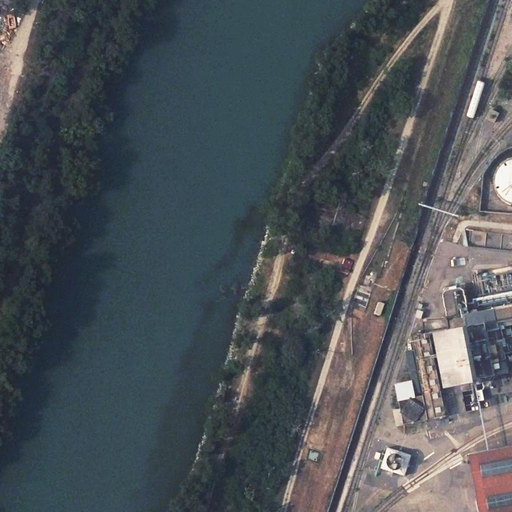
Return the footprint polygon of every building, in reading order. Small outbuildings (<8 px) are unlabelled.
[(478,211),(511,214),(511,145),(505,149),(502,150),(498,154),(488,164),(484,169),(481,176),(478,211)] [(365,213),(337,205),(330,232),(358,240),(362,227),(365,213)] [(351,261),(343,259),(339,271),(347,274),(351,261)] [(511,267),(472,276),(476,294),(511,286),(511,267)] [(365,287),(358,285),(351,308),(364,312),(376,273),(370,272),(365,287)] [(511,300),(470,308),(463,280),(444,284),(461,379),(511,368),(511,363),(511,357),(511,323),(511,322),(505,324),(504,319),(511,317),(511,300)] [(383,304),(378,302),(374,314),(379,316),(383,304)] [(449,407),(433,324),(413,328),(425,386),(401,390),(406,415),(449,407)] [(415,342),(408,343),(415,380),(399,382),(401,388),(423,384),(415,342)] [(406,415),(403,401),(394,403),(395,417),(406,415)] [(511,511),(511,447),(474,455),(484,511),(511,511)] [(319,453),(310,450),(307,459),(316,463),(319,453)]
